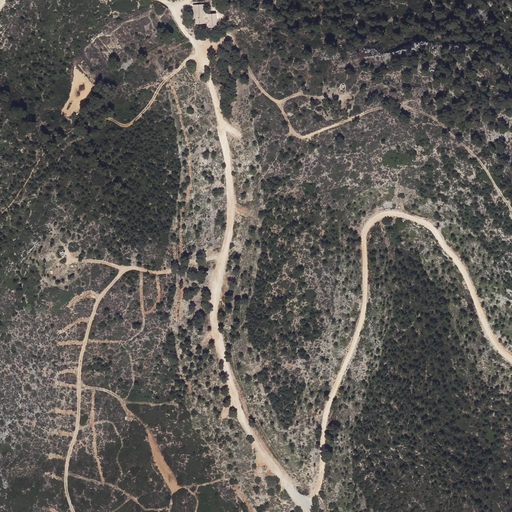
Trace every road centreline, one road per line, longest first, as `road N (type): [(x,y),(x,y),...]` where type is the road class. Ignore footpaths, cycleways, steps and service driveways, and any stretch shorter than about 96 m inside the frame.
road 1 (track): [(163,0),(203,55),(226,148),(231,221),(211,314),(230,385),(243,422),(304,511)]
road 2 (track): [(511,360),(488,334),(467,278),(431,228),(395,212),(370,221),(360,322),(329,399),(323,473),(302,508)]
road 3 (track): [(511,218),(474,158),(422,112),(388,107),(297,134),(213,0)]
road 4 (track): [(224,256),(164,272),(127,267),(97,300),(65,481),(74,511)]
